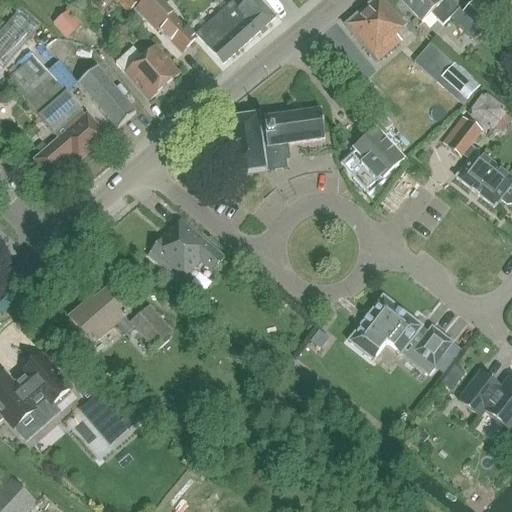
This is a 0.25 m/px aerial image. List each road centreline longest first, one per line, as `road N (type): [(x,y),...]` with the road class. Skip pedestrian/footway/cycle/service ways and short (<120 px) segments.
road 1 (tertiary): [(148,163),(338,0)]
road 2 (residential): [(258,254),(287,218),(324,203),(346,210),(387,246)]
road 3 (residential): [(387,246),(346,288),(323,295),(299,288),(258,254)]
road 4 (residential): [(511,284),(494,305),(471,311),(387,246)]
road 5 (residential): [(258,254),(148,163)]
road 6 (tertiary): [(50,243),(148,163)]
